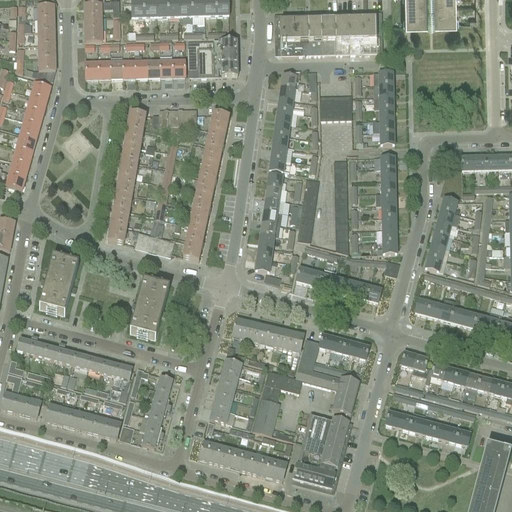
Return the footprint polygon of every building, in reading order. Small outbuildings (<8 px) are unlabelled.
[(402,0),(403,1),(405,1),(405,20),(403,20),(403,27),(405,27),(427,27),(434,26),(434,27),(456,26),(458,25),(458,18),(456,18),(455,0),(402,0)] [(203,21),(203,3),(191,4),(191,21),(203,21)] [(215,20),(215,3),(203,3),(203,21),(215,20)] [(227,3),(215,3),(215,20),(227,20),(227,3)] [(104,20),(104,14),(111,14),(111,22),(118,22),(118,4),(109,5),(109,6),(103,6),(103,4),(93,4),(93,9),(83,9),(83,22),(100,22),(100,21),(104,20)] [(155,22),(155,4),(143,5),(143,22),(155,22)] [(167,21),(167,4),(155,4),(155,22),(167,21)] [(179,21),(179,4),(167,4),(167,21),(179,21)] [(191,4),(179,4),(179,21),(179,28),(191,27),(191,21),(191,4)] [(143,22),(143,5),(131,5),(131,22),(143,22)] [(53,24),(53,10),(36,11),(36,24),(53,24)] [(378,20),(363,21),(363,59),(379,59),(378,20)] [(334,60),(333,21),(320,22),(321,60),(334,60)] [(347,21),(333,21),(334,60),(348,59),(347,21)] [(363,21),(347,21),(348,59),(363,59),(363,21)] [(101,34),(100,22),(83,22),(83,34),(101,34)] [(276,23),(276,61),(307,60),(306,22),(276,23)] [(321,60),(320,22),(306,22),(307,60),(321,60)] [(54,37),(53,24),(36,24),(37,37),(54,37)] [(101,46),(101,34),(83,34),(84,47),(101,46)] [(54,50),(54,37),(37,37),(37,50),(54,50)] [(167,44),(158,44),(158,48),(159,53),(167,53),(167,48),(170,48),(170,44),(167,44)] [(236,82),(235,46),(186,47),(187,66),(187,83),(236,82)] [(143,48),(134,48),(134,54),(134,61),(138,61),(138,54),(143,53),(143,48)] [(54,63),(54,50),(37,50),(37,63),(54,63)] [(147,84),(146,67),(140,67),(140,61),(138,61),(134,61),(134,67),(134,84),(147,84)] [(54,76),(54,63),(37,63),(38,74),(33,75),(25,74),(24,79),(44,85),(46,76),(54,76)] [(172,83),(171,66),(159,67),(159,84),(172,83)] [(184,83),(184,66),(171,66),(172,83),(184,83)] [(134,84),(134,67),(122,68),(122,85),(134,84)] [(159,84),(159,67),(146,67),(147,84),(159,84)] [(97,85),(97,68),(84,68),(85,85),(97,85)] [(110,85),(109,68),(97,68),(97,85),(110,85)] [(122,85),(122,68),(109,68),(110,85),(122,85)] [(297,94),(299,77),(290,78),(290,81),(282,80),(280,92),(293,94),(297,94)] [(378,77),(379,80),(379,89),(392,89),(392,77),(378,77)] [(7,85),(4,94),(10,96),(12,86),(7,85)] [(50,92),(33,88),(30,100),(46,105),(50,92)] [(392,101),(392,89),(379,89),(379,102),(392,101)] [(292,106),(293,94),(280,92),(278,104),(292,106)] [(7,105),(10,96),(4,94),(2,103),(7,105)] [(42,118),(46,105),(30,100),(26,114),(42,118)] [(393,113),(392,101),(379,102),(379,114),(393,113)] [(290,118),(292,106),(278,104),(277,116),(290,118)] [(393,125),(393,113),(379,114),(380,126),(393,125)] [(39,131),(42,118),(26,114),(23,127),(39,131)] [(177,132),(176,118),(158,118),(158,116),(158,121),(151,121),(150,137),(156,138),(156,133),(158,132),(168,132),(172,132),(171,139),(175,140),(177,132)] [(288,130),(290,118),(277,116),(275,128),(288,130)] [(181,141),(183,132),(192,131),(191,117),(176,118),(177,132),(175,140),(178,141),(181,141)] [(138,154),(144,122),(129,119),(128,128),(126,128),(125,138),(126,138),(124,151),(138,154)] [(223,139),(227,122),(212,119),(209,136),(223,139)] [(380,126),(372,126),(373,138),(380,138),(393,138),(393,125),(380,126)] [(23,127),(19,138),(19,140),(15,154),(32,158),(35,145),(39,131),(23,127)] [(287,142),(288,130),(275,128),(273,140),(287,142)] [(217,171),(219,159),(220,159),(223,149),(221,148),(223,139),(209,136),(202,168),(217,171)] [(393,150),(393,138),(380,138),(380,150),(393,150)] [(177,149),(178,141),(175,140),(171,139),(169,147),(177,149)] [(285,154),(287,142),(273,140),(272,152),(285,154)] [(176,156),(177,149),(169,147),(168,155),(176,156)] [(118,183),(133,185),(138,154),(124,151),(122,162),(121,162),(119,173),(120,173),(118,183)] [(283,166),(285,154),(272,152),(270,164),(283,166)] [(28,170),(32,158),(15,154),(12,166),(28,170)] [(174,164),(176,156),(168,155),(166,162),(174,164)] [(485,175),(485,161),(473,162),(473,175),(485,175)] [(497,175),(497,161),(485,161),(485,175),(497,175)] [(509,174),(509,161),(497,161),(497,175),(509,174)] [(173,171),(174,164),(166,162),(165,170),(173,171)] [(374,174),(380,174),(394,174),(394,162),(374,162),(374,174)] [(473,175),(473,162),(461,162),(461,175),(473,175)] [(282,178),(283,166),(270,164),(268,176),(282,178)] [(25,183),(28,170),(12,166),(8,179),(25,183)] [(210,202),(211,198),(212,193),(213,193),(215,183),(214,183),(217,171),(202,168),(195,199),(210,202)] [(171,179),(173,171),(165,170),(164,178),(171,179)] [(394,186),(394,174),(380,174),(380,186),(394,186)] [(170,187),(171,179),(164,178),(162,185),(170,187)] [(0,190),(21,196),(25,183),(8,179),(6,188),(0,185),(0,190)] [(279,195),(281,182),(268,180),(266,193),(279,195)] [(115,202),(113,214),(128,217),(133,185),(118,183),(117,191),(116,191),(114,201),(115,202)] [(169,194),(170,187),(162,185),(161,193),(169,194)] [(395,198),(394,186),(380,186),(381,198),(395,198)] [(167,202),(169,194),(161,193),(159,200),(167,202)] [(278,205),(279,195),(266,193),(264,204),(282,207),(283,206),(278,205)] [(395,210),(395,198),(381,198),(381,210),(395,210)] [(208,211),(210,202),(195,199),(192,215),(188,214),(187,219),(189,219),(191,220),(189,231),(203,234),(206,222),(207,222),(209,211),(208,211)] [(166,209),(167,202),(159,200),(158,208),(166,209)] [(453,218),(456,207),(443,203),(440,215),(453,218)] [(281,219),(282,207),(264,204),(263,216),(281,219)] [(164,217),(166,209),(158,208),(157,216),(164,217)] [(300,216),(301,209),(297,208),(297,212),(292,211),(291,220),(300,221),(300,216)] [(395,222),(395,210),(381,210),(381,222),(395,222)] [(113,214),(111,226),(110,226),(108,236),(109,237),(108,246),(122,249),(128,217),(113,214)] [(450,230),(453,218),(440,215),(437,226),(450,230)] [(163,225),(164,217),(157,216),(155,223),(159,224),(163,225)] [(279,231),(281,219),(263,216),(261,229),(279,231)] [(299,228),(300,222),(300,221),(291,220),(289,229),(291,229),(291,232),(298,233),(299,228)] [(395,234),(395,222),(381,222),(381,234),(395,234)] [(0,240),(11,243),(14,227),(0,224),(0,240)] [(450,230),(437,226),(434,238),(447,241),(450,230)] [(277,242),(279,231),(261,229),(259,241),(273,243),(273,241),(277,242)] [(189,231),(182,262),(197,265),(199,256),(200,256),(202,246),(201,246),(203,234),(189,231)] [(396,246),(395,234),(381,234),(381,246),(396,246)] [(511,236),(504,236),(503,236),(504,248),(510,248),(511,248),(511,236)] [(152,257),(156,243),(150,242),(137,238),(133,253),(134,253),(134,252),(152,257)] [(444,253),(447,241),(434,238),(431,250),(444,253)] [(0,254),(9,256),(11,243),(0,240),(0,254)] [(271,254),(273,243),(259,241),(258,252),(271,254)] [(169,263),(174,248),(161,245),(156,243),(152,257),(169,261),(169,263)] [(396,258),(396,246),(381,246),(381,253),(376,253),(376,259),(396,258)] [(347,259),(347,250),(335,250),(335,256),(347,259)] [(431,250),(427,261),(441,265),(444,253),(431,250)] [(315,260),(316,254),(304,251),(302,257),(315,260)] [(269,266),(271,254),(258,252),(256,264),(269,266)] [(326,263),(327,257),(316,254),(315,260),(326,263)] [(338,266),(340,261),(327,257),(326,263),(338,266)] [(295,270),(298,261),(291,259),(289,267),(291,267),(290,269),(295,270)] [(511,272),(511,260),(510,260),(503,260),(503,273),(510,272),(511,272)] [(349,269),(351,264),(340,261),(338,266),(342,267),(349,269)] [(424,273),(438,276),(441,265),(427,261),(424,273)] [(72,291),(78,269),(52,263),(46,285),(42,284),(41,289),(44,290),(39,312),(64,319),(70,297),(74,298),(76,292),(72,291)] [(268,278),(269,266),(256,264),(254,276),(268,278)] [(397,276),(399,270),(387,266),(385,272),(397,276)] [(397,276),(385,272),(383,278),(396,281),(397,276)] [(307,289),(310,276),(299,273),(295,286),(307,289)] [(319,292),(322,279),(310,276),(307,289),(319,292)] [(435,286),(436,280),(425,277),(423,282),(435,286)] [(265,278),(263,285),(278,289),(279,282),(265,278)] [(330,295),(334,282),(322,279),(319,292),(330,295)] [(447,289),(448,283),(436,280),(435,286),(447,289)] [(342,299),(345,285),(334,282),(330,295),(342,299)] [(458,292),(460,286),(448,283),(447,289),(458,292)] [(489,284),(483,283),(476,283),(476,288),(488,291),(489,284)] [(354,302),(357,289),(345,285),(342,299),(354,302)] [(470,295),(471,289),(460,286),(458,292),(470,295)] [(162,316),(168,294),(143,287),(137,308),(133,307),(131,313),(135,314),(129,336),(155,343),(161,321),(165,322),(166,317),(162,316)] [(365,305),(369,292),(357,289),(354,302),(365,305)] [(481,298),(483,293),(471,289),(470,295),(481,298)] [(377,308),(380,295),(369,292),(365,305),(377,308)] [(493,301),(494,296),(483,293),(481,298),(493,301)] [(504,305),(506,299),(494,296),(493,301),(504,305)] [(441,310),(437,324),(449,327),(454,308),(455,306),(443,302),(441,310)] [(426,320),(429,307),(418,304),(414,317),(426,320)] [(437,324),(441,310),(429,307),(426,320),(437,324)] [(461,330),(464,316),(465,311),(454,308),(449,327),(461,330)] [(511,315),(492,310),(490,316),(511,321),(511,315)] [(472,333),(476,320),(464,316),(461,330),(472,333)] [(495,339),(499,326),(500,320),(489,316),(487,323),(484,336),(495,339)] [(484,336),(487,323),(476,320),(472,333),(484,336)] [(507,342),(511,329),(511,323),(511,322),(506,321),(500,320),(499,326),(495,339),(507,342)] [(235,324),(232,340),(239,342),(238,344),(243,345),(244,344),(253,347),(258,348),(258,346),(265,348),(269,332),(261,330),(252,328),(244,326),(235,324)] [(269,332),(265,348),(272,350),(272,352),(277,353),(277,352),(287,355),(291,356),(292,354),(299,356),(303,340),(294,338),(286,336),(278,334),(269,332)] [(329,356),(333,343),(321,340),(319,349),(318,353),(329,356)] [(30,359),(34,347),(19,343),(16,355),(30,359)] [(341,359),(345,346),(333,343),(329,356),(341,359)] [(314,366),(318,353),(319,349),(306,345),(299,370),(298,372),(312,376),(313,373),(314,366)] [(353,362),(357,350),(345,346),(341,359),(353,362)] [(44,363),(47,350),(34,347),(30,359),(44,363)] [(58,366),(61,354),(47,350),(44,363),(58,366)] [(368,353),(357,350),(353,362),(365,366),(368,353)] [(225,362),(242,367),(244,361),(232,358),(233,352),(228,351),(225,362)] [(91,362),(75,358),(61,354),(58,366),(72,370),(88,374),(91,362)] [(412,374),(415,361),(403,358),(400,370),(411,373),(412,374)] [(425,373),(427,364),(415,361),(412,374),(411,373),(410,379),(425,383),(428,374),(425,373)] [(101,378),(105,365),(91,362),(88,374),(101,378)] [(259,371),(260,366),(248,363),(246,368),(259,371)] [(101,378),(115,382),(119,369),(105,365),(101,378)] [(246,370),(225,365),(222,377),(238,381),(243,382),(246,370)] [(272,370),(260,366),(259,371),(270,375),(272,370)] [(324,376),(325,369),(314,366),(313,373),(324,376)] [(287,379),(293,380),(296,369),(290,367),(287,379)] [(113,389),(118,391),(120,383),(129,385),(132,373),(119,369),(115,382),(113,389)] [(336,379),(337,374),(338,372),(325,369),(324,376),(336,379)] [(433,369),(432,375),(428,374),(425,383),(424,388),(427,390),(429,382),(441,385),(445,372),(433,369)] [(350,420),(355,402),(359,388),(312,376),(298,372),(295,384),(286,382),(268,377),(252,436),(270,441),(279,408),(276,407),(279,393),(298,398),(301,386),(336,395),(331,415),(350,420)] [(348,382),(350,376),(338,372),(337,374),(336,379),(348,382)] [(453,389),(456,376),(445,372),(441,385),(453,389)] [(138,373),(135,384),(141,385),(142,382),(147,383),(148,378),(143,377),(144,375),(138,373)] [(361,379),(350,376),(348,382),(359,385),(361,379)] [(465,392),(468,379),(456,376),(453,389),(465,392)] [(235,393),(238,381),(222,377),(219,389),(235,393)] [(13,417),(17,400),(15,400),(20,382),(8,379),(6,385),(14,388),(10,399),(5,398),(1,414),(13,417)] [(475,399),(476,395),(480,382),(468,379),(465,392),(463,396),(475,399)] [(67,392),(72,394),(75,382),(70,381),(67,392)] [(156,395),(168,398),(172,384),(159,381),(157,388),(156,395)] [(491,385),(480,382),(476,395),(488,398),(491,385)] [(500,401),(503,388),(491,385),(488,398),(500,401)] [(405,397),(407,392),(395,388),(394,394),(405,397)] [(511,404),(511,401),(511,390),(503,388),(500,401),(505,402),(504,407),(510,409),(511,404)] [(232,405),(235,393),(219,389),(215,401),(232,405)] [(422,396),(419,395),(407,392),(405,397),(417,400),(421,401),(422,396)] [(107,397),(96,394),(94,400),(106,403),(107,397)] [(125,407),(128,396),(121,394),(118,405),(125,407)] [(165,412),(168,398),(156,395),(152,409),(165,412)] [(436,405),(437,400),(425,397),(424,402),(436,405)] [(403,406),(404,401),(393,398),(391,403),(403,406)] [(25,420),(29,404),(17,400),(13,417),(25,420)] [(447,408),(449,403),(437,400),(436,405),(447,408)] [(228,417),(232,405),(215,401),(212,412),(228,417)] [(415,409),(416,404),(404,401),(403,406),(415,409)] [(459,411),(460,406),(449,403),(447,408),(459,411)] [(36,423),(40,410),(41,407),(29,404),(25,420),(36,423)] [(426,412),(428,407),(416,404),(415,409),(426,412)] [(471,414),(472,409),(460,406),(459,411),(471,414)] [(61,413),(57,429),(69,432),(73,416),(75,410),(63,407),(61,413)] [(124,410),(113,407),(112,411),(120,414),(120,415),(123,416),(124,410)] [(438,416),(439,410),(428,407),(426,412),(438,416)] [(57,429),(61,413),(49,409),(45,426),(57,429)] [(161,426),(165,412),(152,409),(149,422),(161,426)] [(483,417),(484,412),(472,409),(471,414),(483,417)] [(450,419),(451,413),(439,410),(438,416),(450,419)] [(225,429),(228,417),(212,412),(209,424),(225,429)] [(494,420),(496,415),(484,412),(483,417),(494,420)] [(461,422),(463,416),(451,413),(450,419),(461,422)] [(506,424),(507,418),(496,415),(494,420),(506,424)] [(81,435),(85,419),(73,416),(69,432),(81,435)] [(408,436),(411,423),(405,421),(406,417),(401,416),(400,420),(399,420),(396,433),(408,436)] [(473,425),(474,419),(463,416),(461,422),(473,425)] [(396,433),(399,420),(388,417),(384,430),(396,433)] [(92,438),(97,422),(85,419),(81,435),(92,438)] [(104,441),(109,425),(97,422),(92,438),(104,441)] [(158,439),(161,426),(149,422),(145,436),(158,439)] [(348,429),(348,428),(332,424),(331,426),(312,422),(299,469),(296,468),(291,485),(330,495),(335,479),(333,479),(335,473),(336,473),(344,446),(342,445),(346,428),(348,429)] [(431,442),(435,425),(424,422),(423,426),(419,439),(431,442)] [(411,423),(408,436),(419,439),(423,426),(411,423)] [(116,444),(120,431),(120,428),(109,425),(104,441),(116,444)] [(443,445),(447,429),(435,425),(431,442),(443,445)] [(454,448),(458,435),(457,435),(458,432),(447,429),(443,445),(454,448)] [(124,445),(126,438),(128,431),(122,430),(119,444),(124,445)] [(466,451),(470,438),(458,435),(454,448),(466,451)] [(154,453),(158,439),(145,436),(142,450),(154,453)] [(281,486),(286,469),(203,447),(199,464),(206,466),(225,471),(239,474),(239,475),(258,480),(258,479),(273,483),(272,484),(281,486)] [(495,511),(504,478),(506,473),(510,458),(485,451),(481,466),(469,511),(495,511)]
